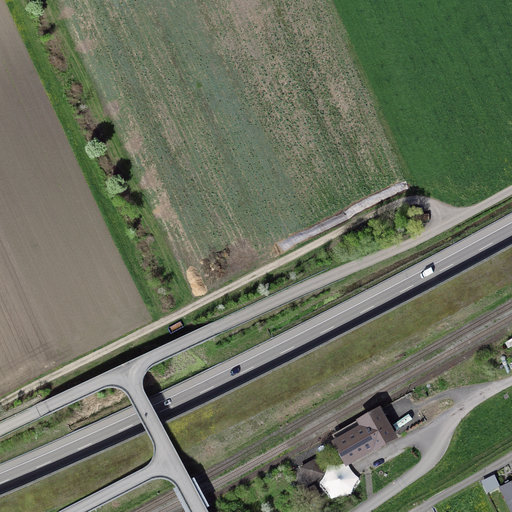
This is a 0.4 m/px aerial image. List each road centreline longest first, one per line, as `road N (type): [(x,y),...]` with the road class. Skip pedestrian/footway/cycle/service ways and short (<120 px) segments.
road 1 (motorway): [(511,232),(293,347),(0,482)]
road 2 (motorway): [(0,511),(511,263)]
road 3 (track): [(0,405),(399,202),(425,203),(446,225)]
road 4 (unclassified): [(125,372),(511,189)]
road 5 (residential): [(511,379),(460,411),(419,469),(359,511)]
road 6 (unclassified): [(0,428),(125,372)]
